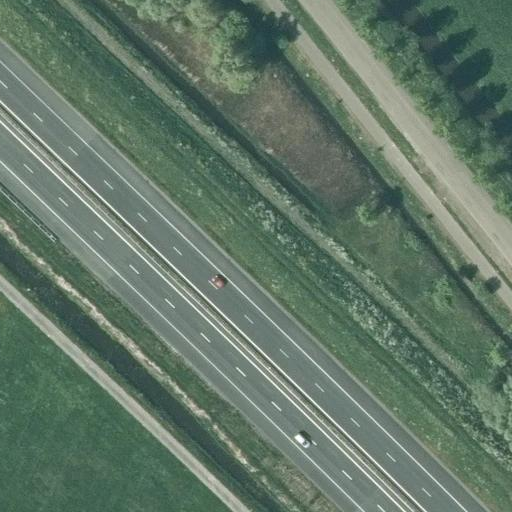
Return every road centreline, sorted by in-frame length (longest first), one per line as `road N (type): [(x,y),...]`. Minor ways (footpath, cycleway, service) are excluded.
road 1 (motorway): [(456,511),(0,76)]
road 2 (motorway): [(0,148),(377,511)]
road 3 (tertiary): [(511,254),(307,0)]
road 4 (unknown): [(0,294),(227,511)]
